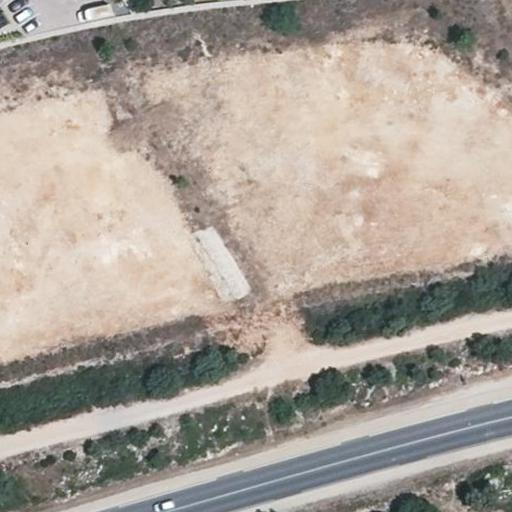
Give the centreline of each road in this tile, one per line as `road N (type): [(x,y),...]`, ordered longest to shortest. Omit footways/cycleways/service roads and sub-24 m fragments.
road 1 (track): [(0,470),(511,326)]
road 2 (primary): [(511,419),(168,511)]
